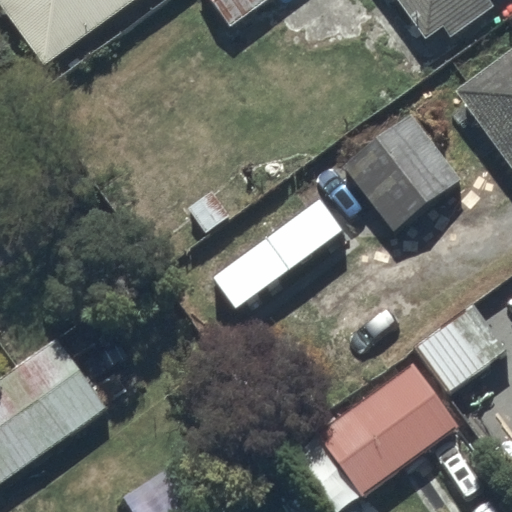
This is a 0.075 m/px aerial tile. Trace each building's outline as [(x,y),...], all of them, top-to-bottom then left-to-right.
[(0,0),(0,2),(45,66),(138,0),(0,0)] [(211,0),(231,26),(266,0),(211,0)] [(401,0),(428,37),(445,25),(453,37),(496,6),(491,0),(401,0)] [(511,48),(457,90),(511,162),(511,48)] [(345,166),(396,229),(462,179),(412,114),(345,166)] [(455,319),(418,343),(453,391),(488,364),(455,319)] [(60,340),(0,381),(0,482),(107,408),(60,340)] [(461,426),(416,365),(341,419),(335,411),(320,423),(326,431),(321,434),(366,494),(461,426)]
